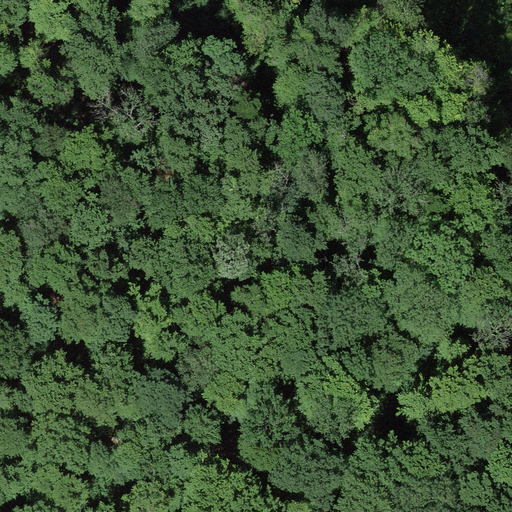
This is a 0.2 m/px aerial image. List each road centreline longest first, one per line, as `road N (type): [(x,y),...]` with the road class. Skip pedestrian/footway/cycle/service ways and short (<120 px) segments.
road 1 (track): [(384,0),(275,397),(233,465),(216,511)]
road 2 (track): [(0,434),(122,443),(233,465),(321,511)]
